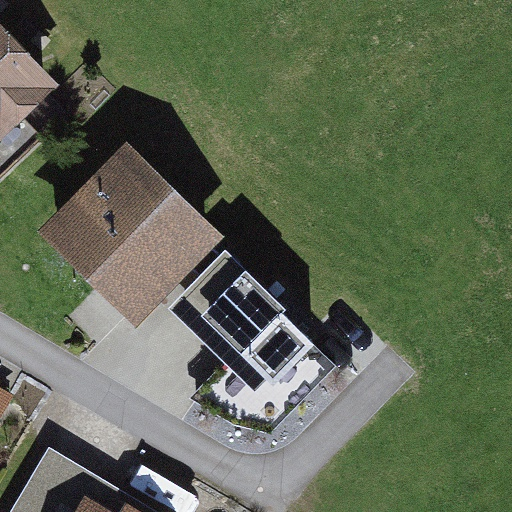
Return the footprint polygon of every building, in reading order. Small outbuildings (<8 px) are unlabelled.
[(0,175),(65,113),(0,44),(0,175)] [(138,329),(224,238),(128,147),(42,239),(138,329)] [(220,256),(169,311),(263,400),(315,345),(220,256)] [(0,438),(17,409),(0,399),(0,438)] [(151,511),(116,491),(103,511),(151,511)]
